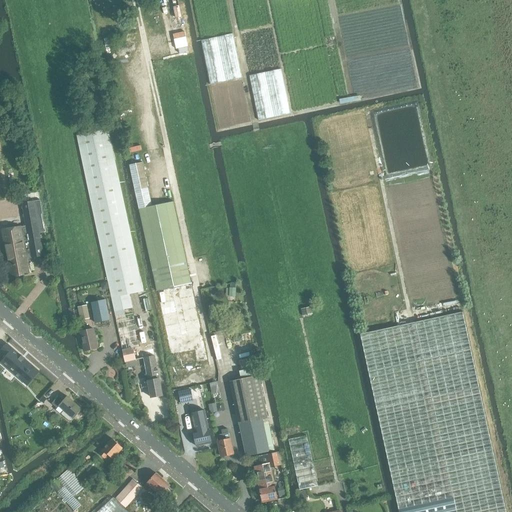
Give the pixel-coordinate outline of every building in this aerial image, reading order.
[(142,292),(142,291),(108,130),(76,136),(114,312),(122,350),(140,346),(131,308),(132,308),(129,294),(139,292),(142,292)] [(142,162),(129,165),(157,291),(191,284),(173,202),(152,206),(142,162)] [(41,245),(38,226),(40,226),(39,218),(44,217),(40,191),(20,195),(26,226),(2,231),(10,277),(29,273),(26,259),(43,256),(43,254),(45,254),(43,245),(41,245)] [(95,323),(109,320),(105,300),(91,302),(95,323)] [(79,320),(89,317),(86,305),(77,307),(79,320)] [(376,409),(398,511),(506,511),(479,387),(462,312),(360,335),(376,409)] [(84,351),(98,348),(94,329),(80,332),(84,351)] [(7,344),(0,351),(0,361),(1,363),(21,380),(21,379),(32,367),(32,366),(24,359),(25,359),(25,358),(24,359),(21,357),(22,356),(21,356),(13,349),(7,344)] [(140,346),(122,350),(125,362),(144,358),(151,398),(162,395),(152,344),(140,346)] [(231,382),(246,457),(274,451),(258,376),(231,382)] [(181,404),(193,401),(190,389),(178,392),(181,404)] [(59,396),(52,404),(57,408),(59,406),(64,411),(61,414),(70,422),(75,417),(82,409),(67,396),(64,400),(59,396)] [(196,446),(211,443),(204,411),(192,413),(196,432),(193,432),(196,446)] [(228,433),(227,429),(221,430),(222,434),(217,435),(221,457),(233,454),(230,439),(228,433)] [(288,440),(294,465),(299,490),(307,488),(317,486),(312,461),(307,436),(288,440)] [(112,459),(122,448),(112,439),(99,454),(104,458),(107,455),(112,459)] [(262,503),(268,501),(277,499),(270,467),(280,466),(277,452),(258,456),(260,465),(255,467),(262,503)] [(74,511),(80,511),(90,504),(80,492),(84,488),(68,470),(51,485),(74,511)] [(156,473),(147,484),(154,490),(161,496),(168,503),(175,496),(167,489),(170,486),(156,473)] [(125,508),(143,489),(132,479),(115,499),(125,508)] [(127,511),(113,498),(97,511),(127,511)]
